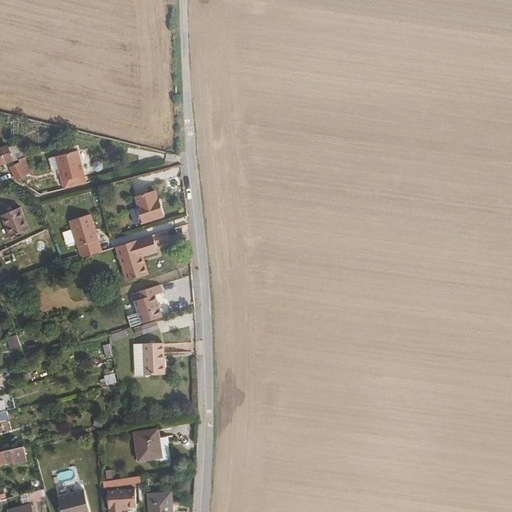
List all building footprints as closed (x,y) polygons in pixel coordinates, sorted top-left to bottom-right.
[(0,163),(3,163),(12,161),(8,149),(7,149),(0,150),(0,163)] [(85,176),(81,164),(78,151),(56,157),(63,183),(85,176)] [(31,171),(26,161),(19,164),(20,165),(25,163),(29,172),(31,171)] [(29,172),(25,163),(20,165),(19,164),(19,163),(10,167),(14,178),(15,179),(29,172)] [(156,205),(153,198),(155,197),(153,188),(134,193),(136,202),(135,203),(140,220),(162,214),(159,204),(156,205)] [(30,228),(22,212),(20,207),(1,216),(11,237),(30,228)] [(93,228),(89,215),(68,221),(78,256),(95,250),(89,229),(93,228)] [(99,249),(93,228),(89,229),(95,250),(99,249)] [(159,247),(183,240),(179,228),(155,235),(159,247)] [(141,276),(135,258),(139,257),(154,252),(148,236),(112,248),(124,282),(141,276)] [(79,258),(97,253),(95,250),(78,256),(79,258)] [(145,275),(139,257),(135,258),(141,276),(145,275)] [(158,317),(151,296),(159,293),(156,285),(128,294),(138,323),(158,317)] [(156,328),(154,322),(139,327),(141,334),(156,329),(156,328)] [(21,346),(18,338),(16,334),(8,337),(12,349),(21,346)] [(160,364),(159,344),(141,345),(142,376),(163,375),(162,364),(160,364)] [(0,421),(8,419),(6,411),(0,412),(0,421)] [(155,457),(152,438),(151,430),(128,434),(132,462),(155,457)] [(164,456),(161,437),(152,438),(155,457),(164,456)] [(0,464),(14,461),(11,449),(0,451),(0,464)] [(78,477),(76,468),(74,462),(62,465),(65,480),(78,477)] [(133,505),(131,487),(104,490),(105,508),(108,508),(107,511),(115,511),(120,511),(119,507),(133,505)] [(90,511),(86,496),(85,489),(58,496),(61,511),(90,511)] [(168,511),(168,499),(168,492),(145,493),(145,511),(168,511)]
